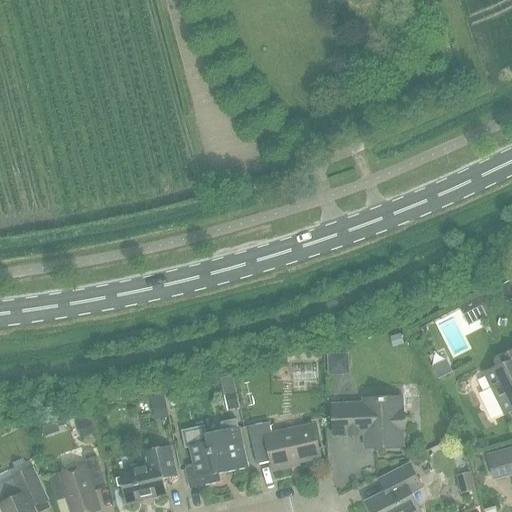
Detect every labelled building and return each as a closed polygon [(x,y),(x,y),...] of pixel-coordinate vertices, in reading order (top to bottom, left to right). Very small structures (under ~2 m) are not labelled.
[(511,281),(511,279),(497,286),(506,303),(511,300),(511,281)] [(488,315),(478,296),(458,306),(468,326),(488,315)] [(401,335),(391,338),(393,348),(404,345),(401,335)] [(494,417),(504,412),(505,414),(511,410),(511,352),(501,357),(505,365),(485,374),(492,387),(482,392),(481,396),(490,416),(494,417)] [(347,353),(327,354),(328,376),(349,375),(347,353)] [(447,359),(433,366),(439,379),(453,372),(447,359)] [(237,393),(223,396),(227,411),(240,408),(237,393)] [(164,398),(150,401),(155,420),(168,417),(164,398)] [(363,403),(333,405),(335,436),(365,434),(365,448),(403,446),(402,429),(405,428),(403,398),(363,400),(363,403)] [(88,413),(74,416),(80,440),(94,437),(88,413)] [(64,417),(55,420),(57,428),(67,425),(64,417)] [(185,448),(191,447),(200,487),(221,482),(219,474),(247,468),(236,419),(220,423),(222,430),(206,434),(204,426),(181,431),(185,448)] [(269,422),(248,427),(257,465),(271,461),(273,470),(291,466),(290,464),(320,457),(313,425),(272,434),(269,422)] [(122,486),(126,503),(167,494),(163,475),(176,472),(170,446),(148,451),(151,464),(119,471),(120,477),(116,478),(118,487),(122,486)] [(511,449),(489,456),(495,479),(511,474),(511,449)] [(86,466),(59,474),(71,511),(94,511),(101,510),(93,485),(105,481),(96,456),(84,460),(86,466)] [(366,502),(370,511),(420,511),(411,493),(421,488),(410,464),(380,480),(386,492),(366,502)] [(14,481),(0,487),(0,501),(1,504),(0,504),(0,505),(3,511),(35,511),(33,507),(47,500),(32,469),(13,478),(14,481)] [(471,472),(456,475),(461,494),(476,490),(471,472)] [(497,505),(511,501),(511,487),(494,491),(497,505)]
